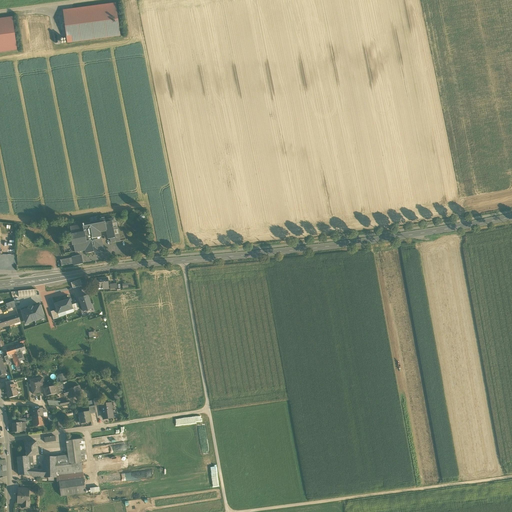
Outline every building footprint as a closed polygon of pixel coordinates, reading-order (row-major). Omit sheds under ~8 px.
[(65,25),(67,43),(120,36),(116,3),(66,10),(68,25),(65,25)] [(0,18),(0,52),(17,50),(12,17),(0,18)] [(106,220),(107,223),(111,222),(115,238),(119,237),(115,221),(114,221),(114,219),(106,220)] [(103,248),(101,237),(93,239),(90,226),(90,223),(70,227),(72,235),(70,235),(73,245),(74,245),(75,252),(85,251),(86,254),(94,252),(93,246),(94,246),(95,247),(98,249),(103,248)] [(109,232),(107,223),(90,226),(93,239),(101,237),(100,234),(100,232),(107,231),(107,233),(108,233),(107,232),(109,232)] [(72,257),(72,258),(73,264),(74,266),(83,264),(81,255),(72,257)] [(98,279),(99,287),(108,286),(107,278),(98,279)] [(80,279),(71,283),(73,289),(82,286),(80,279)] [(81,298),(82,302),(80,302),(83,311),(91,309),(90,306),(91,305),(88,296),(81,298)] [(70,299),(62,301),(65,312),(66,312),(73,309),(72,305),(70,299)] [(66,312),(65,312),(62,301),(54,304),(56,310),(58,314),(59,318),(67,315),(66,312)] [(29,309),(22,311),(25,322),(28,321),(28,323),(41,319),(41,317),(43,316),(40,305),(33,308),(33,307),(28,308),(29,309)] [(56,310),(51,312),(53,319),(59,318),(58,314),(56,310)] [(0,319),(0,326),(8,324),(9,325),(20,321),(18,314),(0,319)] [(15,347),(16,353),(20,352),(21,351),(25,350),(23,344),(15,347)] [(19,361),(18,356),(16,353),(15,347),(6,350),(8,356),(12,355),(15,363),(19,362),(19,361)] [(64,372),(58,374),(60,381),(67,379),(64,372)] [(30,380),(33,394),(41,392),(39,385),(44,384),(43,378),(30,380)] [(7,393),(8,398),(17,396),(14,384),(11,385),(7,386),(8,393),(7,393)] [(44,388),(46,396),(56,394),(54,386),(54,385),(45,388),(44,388)] [(69,393),(71,397),(81,393),(79,386),(64,391),(65,395),(68,394),(68,393),(69,393)] [(101,405),(103,418),(113,417),(111,403),(101,405)] [(33,418),(44,417),(43,409),(43,408),(32,409),(33,418)] [(81,423),(91,421),(89,412),(79,414),(80,418),(81,418),(82,422),(81,423)] [(45,425),(44,417),(33,418),(34,426),(45,425)] [(13,432),(21,432),(21,423),(19,423),(13,423),(13,432)] [(121,434),(106,438),(108,445),(123,440),(121,434)] [(84,439),(79,440),(81,460),(87,460),(84,439)] [(83,473),(81,460),(79,440),(67,441),(69,455),(56,457),(56,477),(83,473)] [(27,456),(27,457),(29,457),(32,456),(39,455),(37,442),(25,444),(27,456)] [(37,478),(41,478),(45,478),(45,470),(33,470),(33,467),(30,467),(29,457),(27,457),(27,456),(17,457),(19,475),(37,476),(37,478)] [(45,478),(56,478),(56,477),(56,457),(44,457),(45,470),(45,478)] [(57,482),(59,482),(84,478),(83,473),(56,477),(56,478),(57,482)] [(86,493),(84,478),(59,482),(61,496),(86,493)] [(23,503),(27,504),(27,502),(27,501),(28,494),(24,494),(24,493),(22,493),(18,492),(18,503),(23,503)]
